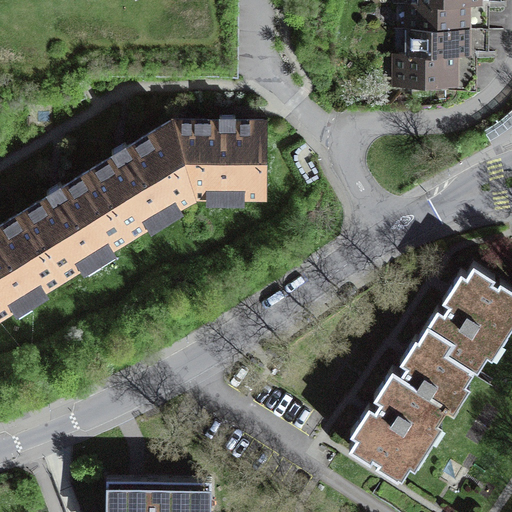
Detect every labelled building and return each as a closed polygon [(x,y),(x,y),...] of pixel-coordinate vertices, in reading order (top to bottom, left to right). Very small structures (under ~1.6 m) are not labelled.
[(465,3),(422,3),(412,3),(412,28),(465,28),(465,3)] [(465,53),(465,28),(412,28),(412,53),(452,53),(465,53)] [(452,53),(412,53),(399,53),(398,84),(452,84),(452,53)] [(130,233),(193,194),(171,118),(121,149),(90,168),(130,233)] [(171,118),(193,194),(265,194),(265,118),(225,118),(171,118)] [(62,274),(130,233),(90,168),(56,188),(22,209),(62,274)] [(0,312),(62,274),(22,209),(0,223),(0,312)] [(419,335),(468,366),(470,364),(473,366),(495,332),(503,337),(507,330),(499,325),(511,304),(511,285),(474,262),(468,272),(462,268),(444,297),(450,300),(447,304),(444,309),(438,305),(419,335)] [(384,379),(437,412),(443,402),(454,409),(458,402),(450,396),(468,366),(419,335),(417,334),(402,357),(407,361),(404,366),(401,370),(393,365),(384,379)] [(424,433),(437,412),(384,379),(375,392),(381,396),(378,400),(375,405),(370,401),(352,429),(357,433),(350,444),(370,457),(373,453),(379,457),(377,461),(398,474),(419,440),(427,445),(432,438),(424,433)] [(107,475),(106,511),(210,511),(211,475),(107,475)]
